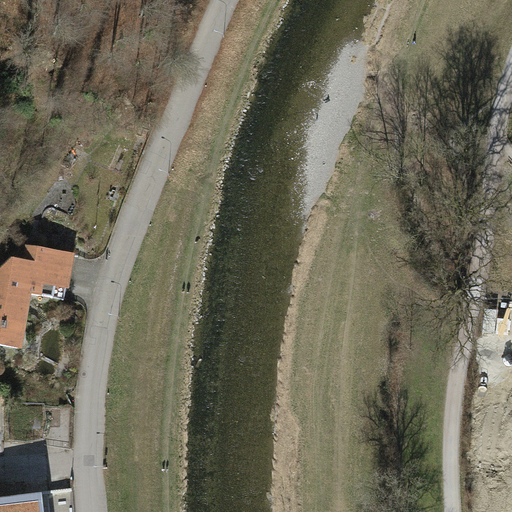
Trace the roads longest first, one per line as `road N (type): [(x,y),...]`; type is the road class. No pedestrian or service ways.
road 1 (track): [(449,511),(453,396),(511,65)]
road 2 (residential): [(124,237),(86,419),(90,511)]
road 3 (unclassified): [(124,237),(230,0)]
